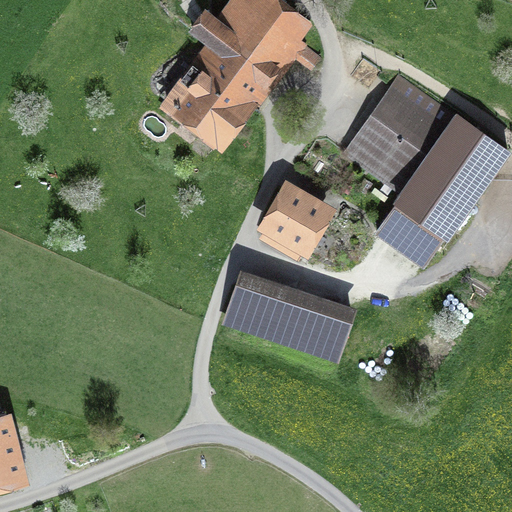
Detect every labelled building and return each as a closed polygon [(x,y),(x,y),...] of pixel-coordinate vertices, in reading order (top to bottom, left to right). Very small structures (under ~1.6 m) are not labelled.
[(162,107),(214,147),(247,104),(242,100),(293,33),(249,0),(231,0),(217,18),(210,13),(196,32),(221,50),(206,70),(196,63),(187,76),(179,70),(160,95),(167,100),(162,107)] [(427,263),(506,150),(458,116),(455,119),(400,80),(346,155),(402,194),(378,228),(427,263)] [(260,233),(294,255),(321,212),(287,190),(260,233)] [(227,324),(333,359),(350,309),(290,289),(287,299),(241,283),(227,324)] [(0,479),(20,474),(5,417),(0,418),(0,479)]
